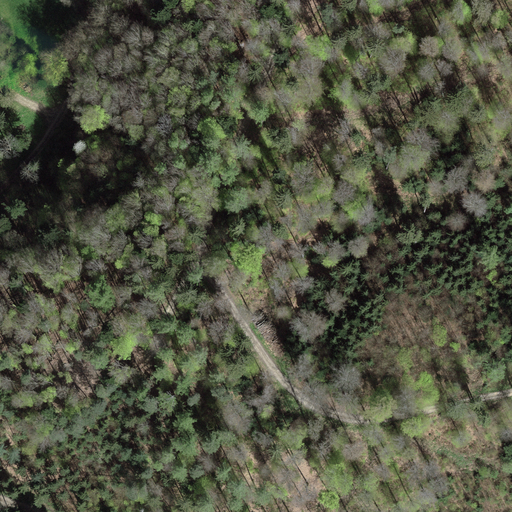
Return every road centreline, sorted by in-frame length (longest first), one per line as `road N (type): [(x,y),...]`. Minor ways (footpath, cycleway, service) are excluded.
road 1 (track): [(511,391),(371,419),(325,412),(284,384),(207,270),(200,251),(212,201),(295,0)]
road 2 (track): [(0,195),(70,94),(106,0)]
